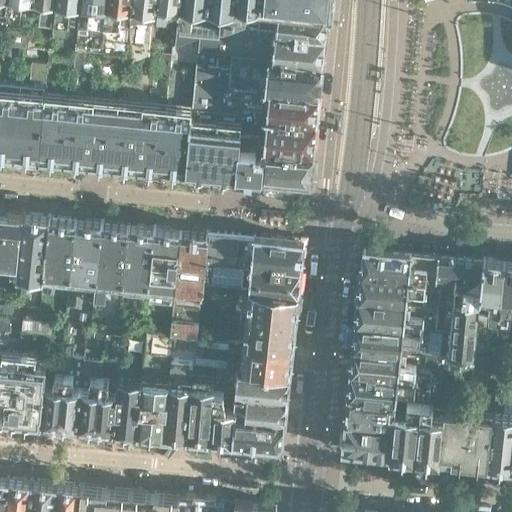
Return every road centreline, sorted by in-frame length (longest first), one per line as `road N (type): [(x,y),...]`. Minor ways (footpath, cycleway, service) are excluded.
road 1 (residential): [(346,211),(0,183)]
road 2 (residential): [(0,450),(306,480)]
road 3 (residential): [(306,480),(330,268),(346,211)]
road 4 (residential): [(346,211),(368,0)]
road 5 (residential): [(306,480),(511,497)]
road 6 (residential): [(511,233),(346,211)]
